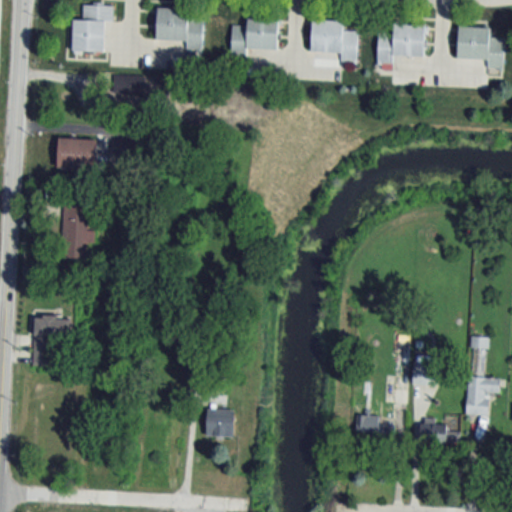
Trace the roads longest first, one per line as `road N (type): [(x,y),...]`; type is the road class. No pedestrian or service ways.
road 1 (residential): [(0,385),(14,0)]
road 2 (residential): [(0,490),(207,505)]
